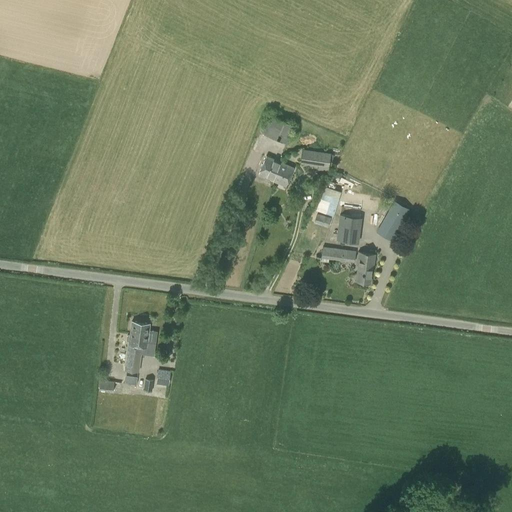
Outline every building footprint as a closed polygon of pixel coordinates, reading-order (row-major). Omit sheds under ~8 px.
[(291,124),(277,118),(273,116),(265,135),(286,143),(294,125),(291,124)] [(331,154),(302,150),(300,163),(329,167),(331,154)] [(258,174),(272,180),(280,162),(266,156),(258,174)] [(293,168),(280,162),(272,180),(286,186),(293,168)] [(333,215),(339,198),(323,193),(321,193),(316,210),(333,215)] [(391,240),(405,216),(401,214),(405,207),(395,202),(392,208),(390,207),(376,231),(391,240)] [(329,226),(331,219),(316,214),(313,221),(329,226)] [(336,241),(358,244),(362,218),(339,215),(336,241)] [(355,251),(322,247),(321,257),(354,263),(355,251)] [(373,267),(375,254),(358,252),(357,265),(358,265),(356,281),(370,283),(372,267),(373,267)] [(127,345),(124,370),(139,372),(142,347),(147,347),(147,343),(155,344),(157,332),(149,330),(150,324),(132,321),(130,335),(128,334),(127,336),(126,340),(127,341),(129,342),(128,345),(127,345)] [(169,381),(170,371),(158,369),(157,380),(169,381)] [(128,373),(126,381),(138,384),(140,376),(128,373)] [(114,380),(101,379),(99,390),(113,392),(114,380)] [(144,379),(143,390),(151,391),(153,380),(144,379)]
